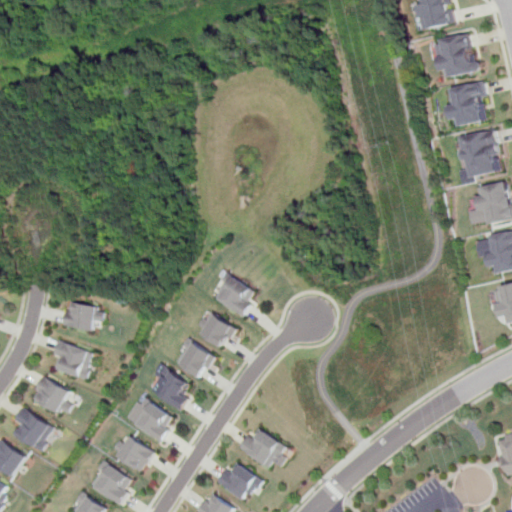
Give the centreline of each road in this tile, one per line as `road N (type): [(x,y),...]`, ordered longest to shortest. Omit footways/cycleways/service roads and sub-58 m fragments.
road 1 (residential): [(158,511),(255,369),(323,309)]
road 2 (residential): [(511,362),(457,394),(313,511)]
road 3 (residential): [(0,384),(23,349),(37,302),(39,233)]
